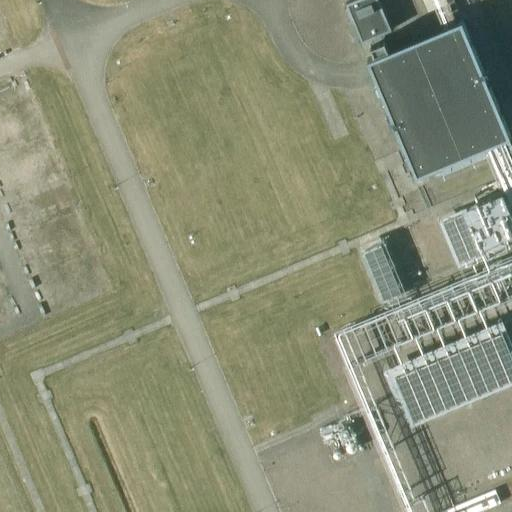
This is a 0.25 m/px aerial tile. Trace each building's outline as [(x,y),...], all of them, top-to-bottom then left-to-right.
[(353,0),(346,3),(362,41),(391,29),(378,0),(353,0)] [(509,135),(461,20),(388,50),(384,40),(370,45),(375,56),(368,59),(416,174),(509,135)] [(464,261),(490,251),(472,205),(446,215),(464,261)] [(385,291),(406,284),(392,236),(371,243),(385,291)] [(396,362),(418,420),(511,384),(511,320),(511,317),(499,321),(493,306),(497,298),(509,294),(504,282),(489,275),(498,272),(484,265),(479,275),(473,272),(461,283),(445,289),(449,299),(436,305),(430,318),(423,323),(429,310),(419,306),(423,315),(419,324),(421,326),(428,345),(416,339),(414,337),(404,358),(400,361),(397,359),(396,362)]
